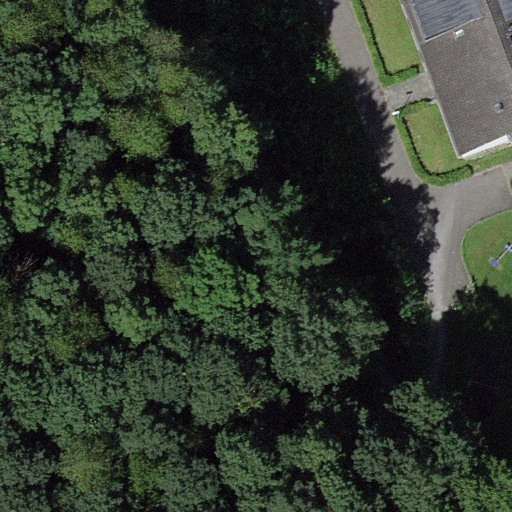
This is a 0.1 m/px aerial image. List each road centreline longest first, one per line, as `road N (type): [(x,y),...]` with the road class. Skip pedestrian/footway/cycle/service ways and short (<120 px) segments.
road 1 (track): [(490,511),(111,0)]
road 2 (residential): [(323,0),(414,215)]
